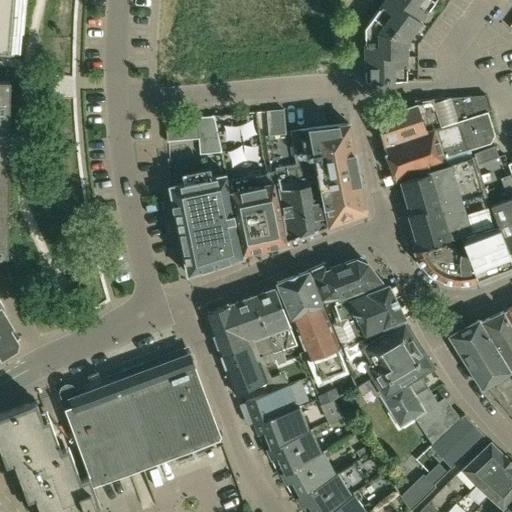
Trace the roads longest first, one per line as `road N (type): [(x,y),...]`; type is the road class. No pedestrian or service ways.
road 1 (residential): [(384,224),(350,88),(117,103)]
road 2 (residential): [(511,441),(445,356),(384,224)]
road 3 (residential): [(179,301),(252,477),(276,511)]
road 4 (residential): [(179,301),(384,224)]
road 5 (residential): [(153,311),(130,214),(117,103)]
road 6 (unclassified): [(0,385),(153,311)]
